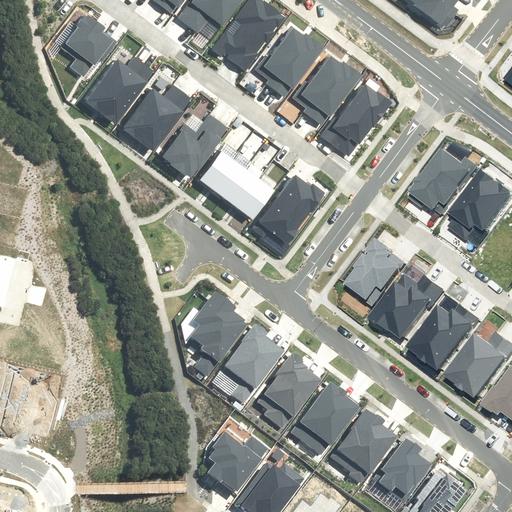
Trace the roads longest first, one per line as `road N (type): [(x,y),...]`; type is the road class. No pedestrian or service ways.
road 1 (residential): [(363,197),(107,0)]
road 2 (residential): [(287,302),(511,472)]
road 3 (residential): [(511,313),(363,197)]
road 4 (tertiary): [(334,0),(448,85)]
road 5 (residential): [(363,197),(448,85)]
road 6 (residential): [(287,302),(363,197)]
